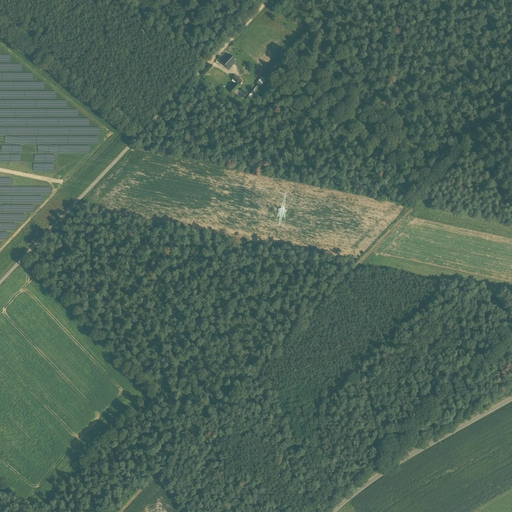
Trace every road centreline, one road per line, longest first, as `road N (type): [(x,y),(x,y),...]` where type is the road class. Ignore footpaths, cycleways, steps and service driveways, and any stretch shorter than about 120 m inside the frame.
road 1 (track): [(0,283),(264,4)]
road 2 (track): [(475,139),(254,373)]
road 3 (track): [(475,139),(264,4)]
road 4 (unclassified): [(333,511),(383,472),(511,398)]
road 5 (track): [(254,373),(341,504)]
road 6 (track): [(154,475),(254,373)]
